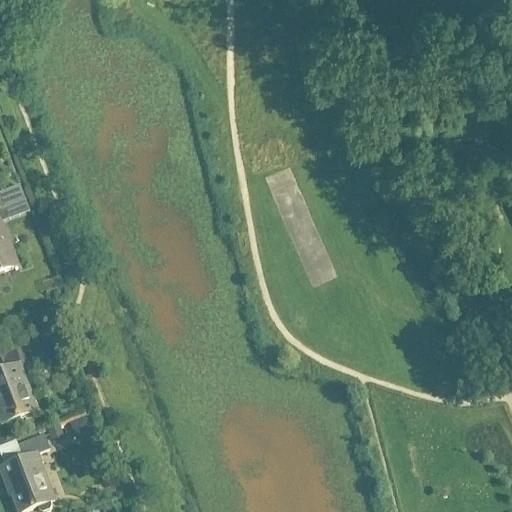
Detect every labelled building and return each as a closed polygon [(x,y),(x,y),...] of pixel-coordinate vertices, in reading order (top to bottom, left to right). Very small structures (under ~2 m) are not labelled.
[(0,212),(25,202),(19,187),(0,194),(0,212)] [(0,274),(17,268),(0,223),(0,274)] [(37,413),(20,367),(44,357),(39,343),(0,358),(6,372),(0,373),(0,418),(2,425),(1,425),(2,427),(37,413)] [(59,424),(46,428),(50,441),(63,437),(59,424)] [(54,502),(37,456),(49,452),(44,437),(18,447),(23,461),(0,469),(0,471),(7,491),(10,490),(18,511),(28,511),(38,509),(39,511),(47,511),(50,511),(51,507),(50,504),(54,502)] [(0,466),(19,461),(15,447),(0,451),(0,466)]
